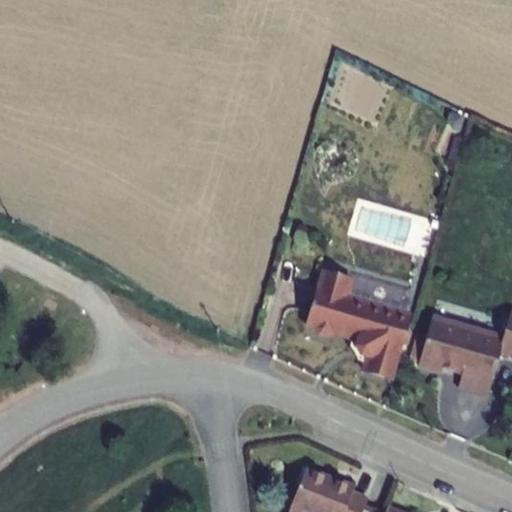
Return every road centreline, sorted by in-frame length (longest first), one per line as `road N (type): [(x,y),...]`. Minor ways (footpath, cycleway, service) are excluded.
road 1 (residential): [(200,376),(255,385),(511,499)]
road 2 (residential): [(0,434),(87,390),(200,376)]
road 3 (track): [(137,379),(89,293),(0,250)]
road 4 (residential): [(227,511),(200,376)]
